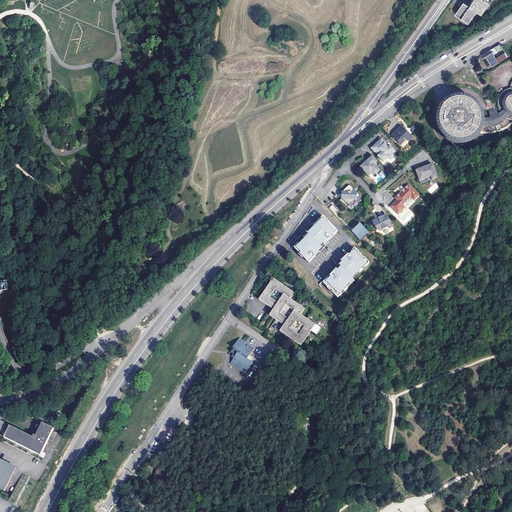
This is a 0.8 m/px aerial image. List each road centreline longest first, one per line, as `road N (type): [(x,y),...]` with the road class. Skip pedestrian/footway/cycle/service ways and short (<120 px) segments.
road 1 (track): [(511,168),(485,197),(464,257),(394,311),(371,343),(365,381),(394,403),(385,467),(338,511)]
road 2 (residential): [(101,511),(314,189)]
road 3 (track): [(179,0),(138,158),(97,226),(66,233),(0,143)]
road 4 (secondary): [(194,286),(131,363),(45,511)]
road 5 (unclassified): [(194,286),(169,289),(37,395),(0,401)]
road 6 (secondary): [(318,167),(194,286)]
road 7 (tertiary): [(444,0),(348,142)]
road 8 (residential): [(314,189),(322,193),(346,168),(376,195),(421,156)]
road 9 (track): [(185,413),(258,453),(306,449)]
road 10 (track): [(393,398),(511,353)]
road 11 (track): [(306,449),(322,435),(325,395),(280,352)]
